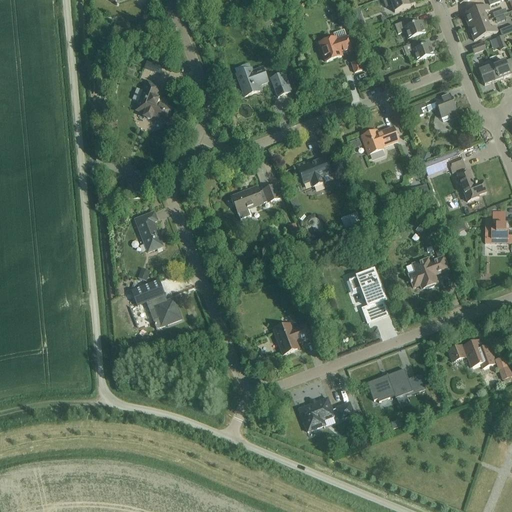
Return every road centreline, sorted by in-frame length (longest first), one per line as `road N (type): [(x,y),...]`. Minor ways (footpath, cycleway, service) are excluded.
road 1 (unclassified): [(229,439),(110,401),(103,390),(65,0)]
road 2 (residential): [(197,139),(236,151),(463,69)]
road 3 (residential): [(252,390),(511,299)]
road 4 (residential): [(252,390),(172,199),(197,139)]
road 5 (unclassified): [(403,511),(229,439)]
road 6 (residential): [(197,139),(213,104),(172,0)]
